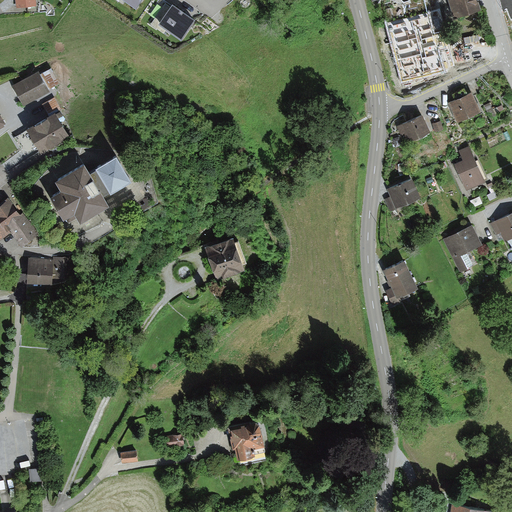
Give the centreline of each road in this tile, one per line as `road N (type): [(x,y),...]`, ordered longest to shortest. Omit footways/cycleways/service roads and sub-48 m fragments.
road 1 (tertiary): [(380,111),(368,250),(389,393),(382,511)]
road 2 (residential): [(506,59),(380,111)]
